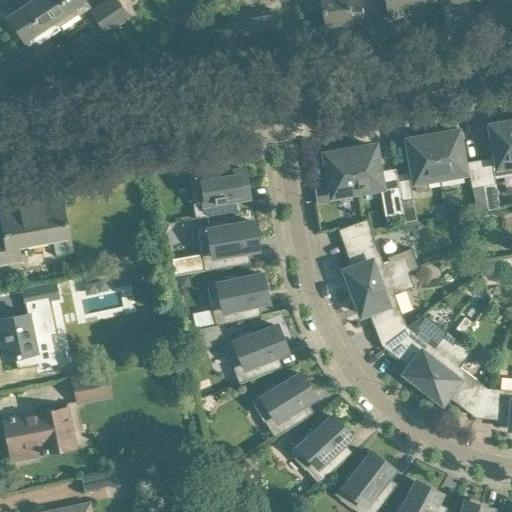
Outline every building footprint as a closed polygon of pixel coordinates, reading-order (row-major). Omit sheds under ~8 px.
[(54,22),(39,0),(32,0),(8,17),(24,41),(54,22)] [(39,0),(54,22),(57,27),(88,7),(82,0),(39,0)] [(116,0),(107,0),(102,4),(117,27),(129,19),(116,0)] [(324,27),(351,23),(352,28),(365,26),(360,0),(305,0),(307,9),(321,7),(324,27)] [(426,3),(439,1),(438,0),(384,0),(387,18),(427,11),(426,3)] [(105,35),(117,27),(102,4),(90,12),(105,35)] [(238,48),(281,40),(276,12),(233,20),(238,48)] [(31,51),(19,59),(34,82),(46,74),(31,51)] [(23,89),(34,82),(19,59),(8,67),(23,89)] [(497,167),(511,164),(511,118),(497,122),(497,124),(490,126),(493,142),(494,142),(496,150),(494,151),(497,167)] [(439,177),(464,173),(461,156),(459,156),(458,148),(460,148),(457,132),(450,133),(449,130),(431,133),(439,177)] [(427,179),(439,177),(431,133),(414,136),(414,139),(407,140),(410,157),(411,157),(413,165),(411,165),(416,192),(429,190),(427,179)] [(366,144),(349,147),(356,192),(381,187),(378,171),(377,171),(375,163),(377,163),(374,146),(367,147),(366,144)] [(331,196),(356,192),(349,147),(331,150),(331,153),(324,154),(327,171),(329,171),(330,179),(329,179),(331,196)] [(491,158),(479,160),(483,186),(495,184),(491,158)] [(471,188),(483,186),(479,160),(467,162),(471,188)] [(248,197),(247,194),(243,169),(220,173),(220,169),(187,175),(195,218),(241,210),(240,209),(238,210),(236,199),(248,197)] [(408,173),(396,175),(400,201),(412,199),(408,173)] [(389,203),(400,201),(396,175),(384,177),(389,203)] [(0,236),(0,264),(20,261),(17,248),(68,238),(61,199),(0,209),(0,215),(4,236),(0,236)] [(342,228),(346,239),(371,230),(366,219),(342,228)] [(257,249),(256,247),(252,221),(229,225),(229,221),(197,227),(204,269),(192,272),(190,260),(172,263),(174,275),(174,276),(250,263),(249,262),(247,262),(245,251),(257,249)] [(345,270),(353,292),(408,272),(418,268),(411,248),(387,257),(388,262),(383,264),(371,230),(346,239),(350,250),(346,252),(352,268),(345,270)] [(353,292),(358,306),(361,314),(369,312),(375,328),(379,326),(385,343),(406,326),(394,294),(413,287),(408,272),(353,292)] [(188,274),(175,277),(178,288),(190,286),(188,274)] [(267,302),(266,299),(261,274),(239,279),(238,275),(206,282),(215,325),(260,316),(260,314),(258,315),(256,304),(267,302)] [(56,283),(21,290),(25,307),(59,300),(56,283)] [(41,311),(0,319),(0,337),(5,359),(37,353),(33,331),(45,329),(41,311)] [(286,352),(285,349),(277,328),(276,325),(255,334),(253,330),(223,342),(239,383),(282,366),(281,365),(279,366),(275,356),(286,352)] [(434,348),(406,326),(385,343),(398,353),(396,357),(409,367),(404,373),(423,388),(459,341),(446,331),(434,348)] [(194,331),(186,333),(188,341),(195,339),(194,331)] [(463,403),(477,413),(486,388),(459,367),(471,351),(459,341),(423,388),(442,402),(447,396),(460,406),(463,403)] [(314,397),(313,395),(301,376),(299,373),(280,385),(278,382),(250,399),(274,437),(313,412),(312,411),(311,413),(305,403),(314,397)] [(109,374),(72,381),(77,405),(114,397),(109,374)] [(510,429),(511,429),(511,390),(486,388),(477,413),(494,415),(493,419),(510,421),(510,429)] [(41,446),(42,453),(74,447),(67,408),(13,419),(12,416),(9,417),(9,419),(3,420),(9,452),(41,446)] [(351,437),(349,435),(331,416),(315,431),(312,429),(288,451),(318,483),(352,452),(351,451),(350,453),(342,445),(351,437)] [(393,470),(391,468),(370,452),(357,470),(353,468),(334,494),(357,511),(375,511),(397,485),(396,484),(395,485),(386,479),(393,470)] [(147,463),(81,476),(84,492),(151,478),(147,463)] [(441,495),(438,493),(415,481),(405,501),(401,500),(395,511),(445,511),(447,508),(446,508),(445,510),(435,505),(441,495)] [(491,511),(492,510),(489,509),(465,502),(461,511),(491,511)]
